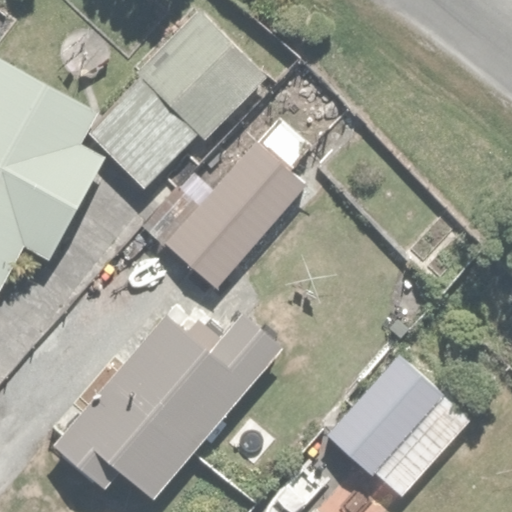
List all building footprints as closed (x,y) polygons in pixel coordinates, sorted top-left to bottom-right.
[(82,129),(134,178),(184,124),(198,137),(263,67),(197,5),(82,129)] [(0,268),(17,236),(41,249),(93,150),(69,138),(86,105),(0,58),(0,268)] [(159,238),(210,284),(305,179),(286,161),(309,136),(277,107),(159,238)] [(115,466),(141,488),(274,342),(240,311),(206,349),(158,305),(42,432),(98,484),(115,466)] [(391,347),(324,428),(404,494),(471,413),(391,347)]
